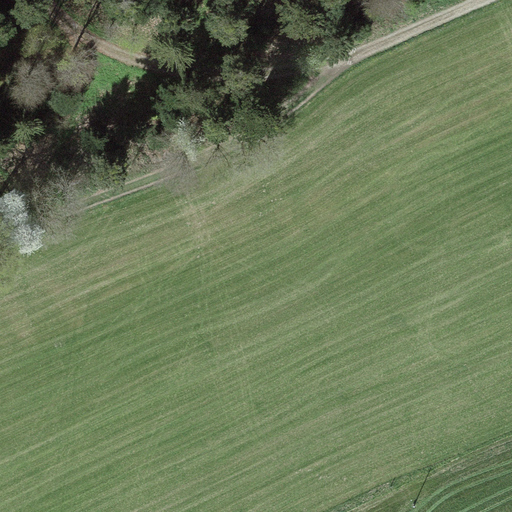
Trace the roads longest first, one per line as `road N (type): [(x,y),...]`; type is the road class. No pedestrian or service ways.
road 1 (track): [(347,65),(257,133),(103,195),(47,205),(0,238)]
road 2 (track): [(347,65),(202,70),(69,34)]
road 3 (track): [(482,0),(347,65)]
